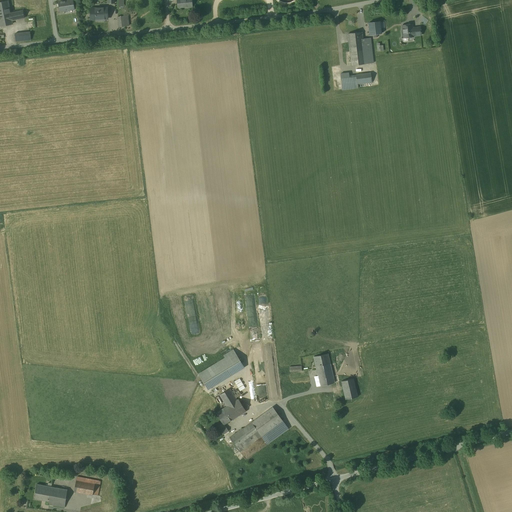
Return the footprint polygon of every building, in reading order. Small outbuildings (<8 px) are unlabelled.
[(71,0),(58,2),(60,12),(74,9),(72,0),(71,0)] [(177,0),(178,8),(192,7),(191,0),(177,0)] [(8,1),(0,2),(0,14),(10,12),(8,1)] [(99,8),(90,9),(91,20),(99,19),(99,8)] [(107,8),(99,8),(99,19),(108,19),(107,8)] [(10,12),(0,14),(0,26),(12,24),(12,21),(24,18),(23,10),(10,13),(10,12)] [(124,16),(118,17),(119,27),(129,26),(127,12),(123,13),(124,16)] [(379,21),(368,22),(370,35),(381,34),(379,21)] [(405,25),(403,25),(404,37),(408,37),(409,38),(411,37),(412,36),(413,36),(413,35),(412,28),(412,24),(408,24),(407,26),(406,26),(405,25)] [(421,34),(420,27),(412,28),(413,35),(421,34)] [(30,32),(15,34),(15,41),(31,40),(30,32)] [(362,32),(348,34),(351,66),(373,63),(370,38),(362,39),(362,32)] [(356,75),(349,76),(349,73),(340,74),(342,90),(358,88),(358,84),(357,84),(356,75)] [(371,73),(356,75),(357,84),(358,84),(372,83),(371,73)] [(225,358),(198,374),(208,390),(244,368),(233,350),(224,356),(225,358)] [(327,354),(313,357),(316,366),(330,362),(327,354)] [(334,383),(330,362),(316,366),(318,376),(320,386),(334,383)] [(346,399),(358,396),(353,378),(342,381),(346,399)] [(229,390),(219,396),(226,407),(227,407),(234,418),(245,411),(238,400),(236,401),(229,390)] [(223,425),(234,418),(227,407),(226,407),(216,413),(223,425)] [(242,428),(229,438),(239,452),(261,436),(268,444),(288,429),(282,421),(272,407),(242,429),(242,428)] [(226,427),(220,431),(223,435),(229,431),(226,427)] [(98,497),(100,482),(77,478),(74,492),(98,497)] [(48,488),(47,487),(46,495),(48,495),(47,502),(48,502),(48,506),(64,509),(67,491),(51,488),(52,484),(48,484),(48,488)] [(47,487),(37,486),(35,500),(47,502),(48,495),(46,495),(47,487)]
